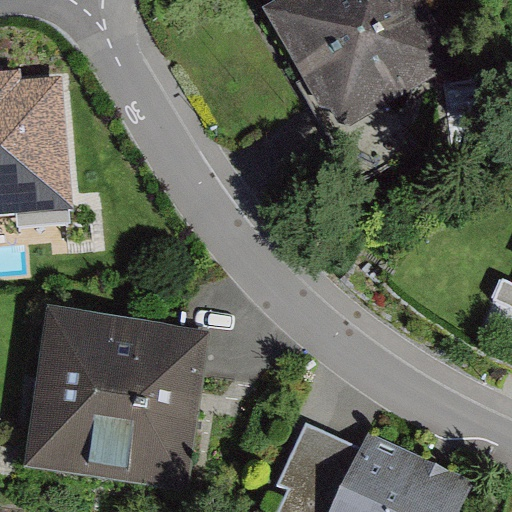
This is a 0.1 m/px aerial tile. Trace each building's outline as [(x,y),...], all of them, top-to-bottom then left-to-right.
[(288,0),(278,24),(346,138),(467,68),(428,0),(288,0)] [(0,224),(69,211),(51,111),(0,119),(0,224)] [(492,311),(511,319),(511,289),(503,285),(492,311)] [(215,344),(62,323),(42,473),(195,494),(215,344)] [(369,469),(319,443),(282,511),(471,511),(477,500),(379,450),(369,469)]
